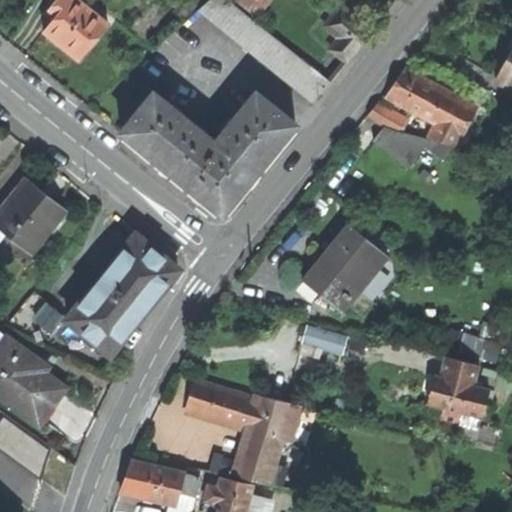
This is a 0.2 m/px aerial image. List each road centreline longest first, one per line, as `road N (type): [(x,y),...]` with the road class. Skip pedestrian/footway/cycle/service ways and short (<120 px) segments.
road 1 (residential): [(431,0),(221,259)]
road 2 (residential): [(221,259),(153,362),(90,511)]
road 3 (residential): [(221,259),(0,79)]
road 4 (track): [(165,343),(321,371),(345,373),(388,356),(426,367)]
